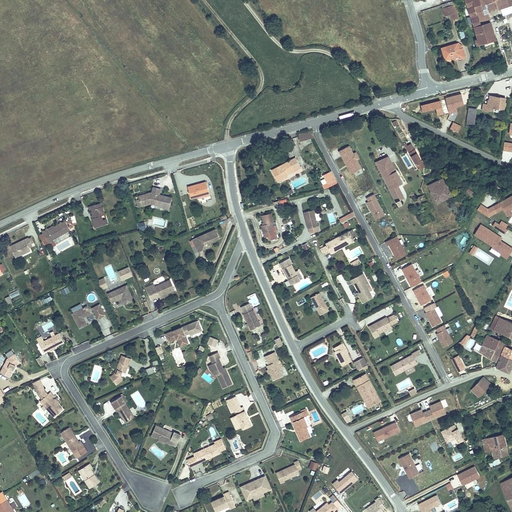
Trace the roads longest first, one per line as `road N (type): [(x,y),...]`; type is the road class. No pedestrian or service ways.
road 1 (residential): [(214,295),(66,364),(66,379),(125,472),(149,492)]
road 2 (residential): [(449,385),(313,122)]
road 3 (residential): [(214,295),(273,434),(262,454),(183,494)]
road 4 (tertiary): [(0,224),(101,180),(227,144)]
road 5 (residential): [(391,101),(409,119),(511,167)]
